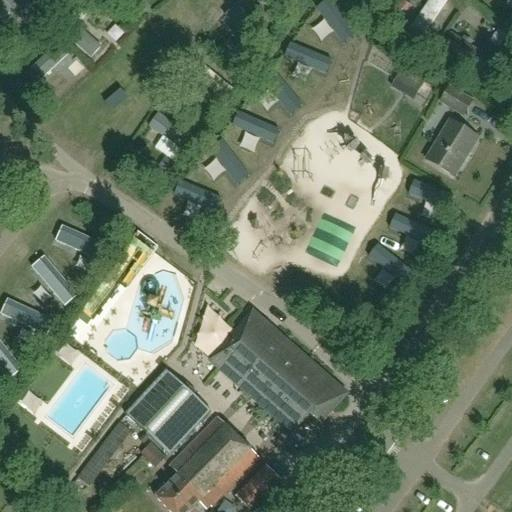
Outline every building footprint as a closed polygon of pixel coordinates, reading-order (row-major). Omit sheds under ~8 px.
[(438,29),(450,0),(429,0),(421,21),(438,29)] [(355,37),(329,2),(317,10),(343,46),(355,37)] [(58,25),(96,59),(105,48),(68,15),(58,25)] [(331,62),(291,45),(285,59),(326,76),(331,62)] [(46,80),(63,52),(53,46),(36,74),(46,80)] [(302,107),(274,73),(263,82),(290,116),(302,107)] [(85,78),(74,92),(82,99),(93,85),(85,78)] [(464,119),(475,104),(450,88),(438,104),(464,119)] [(279,132),(238,114),(233,128),(273,145),(279,132)] [(99,130),(92,123),(79,138),(87,144),(99,130)] [(453,179),(478,140),(450,123),(426,162),(453,179)] [(158,150),(179,163),(187,151),(166,137),(158,150)] [(248,178),(221,143),(210,152),(237,186),(248,178)] [(295,186),(264,175),(258,193),(289,203),(295,186)] [(220,200),(180,183),(174,197),(215,213),(220,200)] [(452,198),(414,183),(409,196),(447,211),(452,198)] [(434,232),(396,216),(390,229),(428,245),(434,232)] [(280,246),(251,226),(239,244),(268,264),(280,246)] [(150,259),(158,249),(138,234),(123,254),(143,269),(143,268),(140,266),(147,257),(150,259)] [(410,271),(377,246),(369,258),(402,283),(410,271)] [(362,298),(377,265),(349,253),(335,285),(362,298)] [(72,308),(79,299),(39,271),(32,280),(72,308)] [(0,313),(0,316),(13,322),(20,307),(6,300),(0,313)] [(364,331),(370,323),(359,315),(353,323),(364,331)] [(331,414),(343,400),(343,392),(275,333),(271,338),(247,318),(234,333),(245,342),(219,372),(292,435),(309,414),(322,425),(331,414)] [(0,401),(5,404),(19,377),(0,366),(0,401)] [(125,417),(170,457),(210,413),(166,373),(125,417)] [(212,510),(259,461),(218,420),(170,469),(178,477),(167,489),(164,486),(155,496),(158,498),(156,500),(168,511),(192,511),(200,505),(207,511),(211,508),(212,510)] [(127,472),(136,464),(125,453),(117,461),(127,472)] [(250,511),(280,482),(266,468),(236,498),(249,511),(250,511)] [(382,472),(373,484),(382,491),(383,489),(389,480),(391,479),(382,472)]
